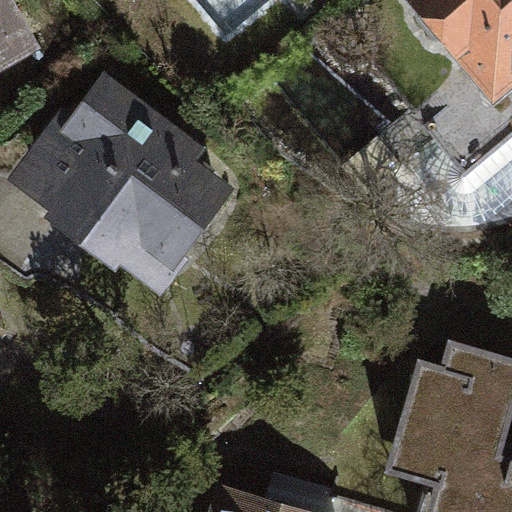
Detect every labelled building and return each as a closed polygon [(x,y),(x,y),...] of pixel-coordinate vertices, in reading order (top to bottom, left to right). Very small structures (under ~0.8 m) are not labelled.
[(511,0),(417,0),(419,2),(416,18),(432,37),(450,39),(493,89),(511,73),(511,0)] [(0,41),(11,35),(0,15),(0,41)] [(212,169),(104,88),(40,173),(123,236),(133,222),(167,247),(211,188),(202,182),(212,169)] [(511,511),(511,455),(511,460),(491,454),(509,394),(511,395),(511,358),(450,341),(442,368),(419,361),(388,467),(428,479),(417,511),(511,511)] [(315,511),(224,485),(216,511),(315,511)]
